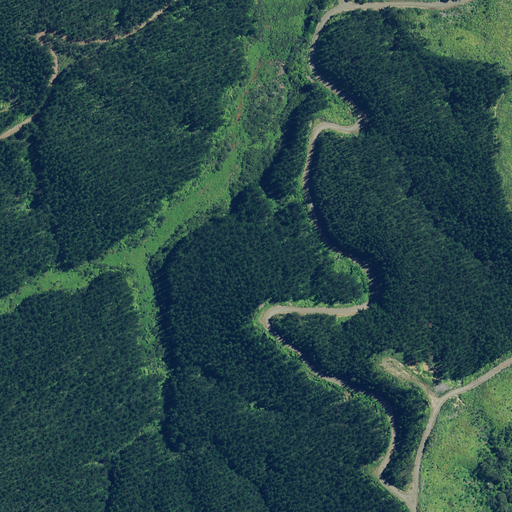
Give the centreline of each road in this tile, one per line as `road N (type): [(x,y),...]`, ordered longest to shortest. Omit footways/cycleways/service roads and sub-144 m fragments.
road 1 (track): [(345,6),(330,12),(316,34),(311,60),(357,105),(359,119),(316,133),(306,161),(308,207),(334,247),(373,273),(374,291),(352,311),(274,309),(267,321),(315,370),(375,396),(391,413),(395,436),(381,474),(412,511)]
road 2 (track): [(0,145),(33,118),(47,82),(81,45),(125,44),(175,0)]
road 3 (track): [(409,505),(433,408),(446,392),(511,359)]
